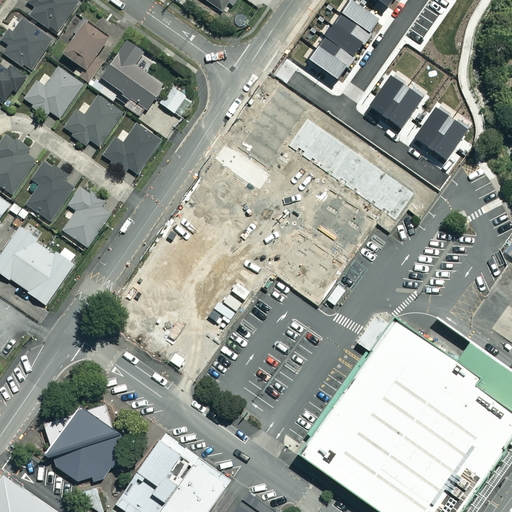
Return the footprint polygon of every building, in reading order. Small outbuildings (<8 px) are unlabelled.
[(79,1),(77,0),(29,0),(27,3),(34,8),(29,16),(57,34),(79,1)] [(419,146),(411,140),(428,119),(424,117),(430,109),(405,89),(436,49),(440,28),(444,0),(331,0),(323,11),(336,21),(306,61),(322,74),(330,63),(362,88),(351,103),(343,97),(309,141),(319,149),(296,177),(267,154),(274,145),(252,128),(228,160),(232,164),(218,182),(231,192),(226,199),(236,207),(256,182),(274,196),(261,212),(266,216),(259,227),(200,187),(186,208),(189,211),(179,226),(175,224),(150,260),(152,262),(125,301),(151,319),(164,301),(162,300),(177,279),(186,286),(181,293),(221,321),(247,282),(242,279),(279,226),(291,235),(278,251),(296,265),(322,231),(327,235),(320,244),(342,261),(373,220),(366,214),(419,146)] [(233,5),(236,0),(204,0),(222,11),(228,2),(233,5)] [(53,41),(24,19),(13,33),(9,29),(1,40),(8,46),(3,53),(29,72),(53,41)] [(107,38),(83,22),(61,55),(85,71),(107,38)] [(96,75),(88,87),(112,102),(116,96),(144,115),(164,86),(134,66),(143,52),(126,41),(101,78),(96,75)] [(0,98),(5,101),(13,90),(16,92),(27,77),(4,62),(1,66),(0,64),(0,98)] [(82,85),(58,67),(44,87),(36,81),(22,101),(45,117),(49,111),(59,118),(82,85)] [(185,97),(171,87),(159,104),(173,114),(185,97)] [(122,116),(99,98),(84,116),(77,110),(62,128),(85,146),(89,140),(97,147),(122,116)] [(161,141),(137,124),(123,144),(114,138),(101,157),(124,173),(127,168),(137,175),(161,141)] [(29,150),(6,135),(0,143),(0,158),(0,187),(12,195),(35,161),(26,155),(29,150)] [(67,176),(44,161),(31,181),(39,186),(26,207),(51,223),(73,188),(64,182),(67,176)] [(104,205),(79,188),(67,205),(75,211),(62,231),(87,248),(109,215),(101,209),(104,205)] [(0,216),(9,204),(0,197),(0,216)] [(28,212),(13,203),(9,211),(24,220),(28,212)] [(37,238),(21,227),(0,256),(0,274),(45,305),(73,264),(55,252),(53,255),(34,242),(37,238)] [(338,278),(312,260),(292,288),(317,306),(338,278)] [(369,353),(388,326),(386,324),(377,318),(365,333),(357,345),(366,351),(369,353)] [(456,362),(396,320),(300,456),(298,460),(371,511),(465,511),(511,445),(511,371),(469,342),(456,362)] [(76,414),(46,424),(53,447),(46,456),(50,459),(56,457),(59,466),(85,486),(105,479),(113,468),(124,464),(130,453),(124,432),(115,427),(107,404),(90,409),(82,404),(76,414)] [(209,511),(228,486),(163,440),(117,504),(129,511),(209,511)] [(105,511),(98,487),(84,492),(87,502),(99,511),(105,511)] [(0,511),(32,511),(0,489),(0,511)] [(263,511),(245,499),(236,511),(263,511)]
